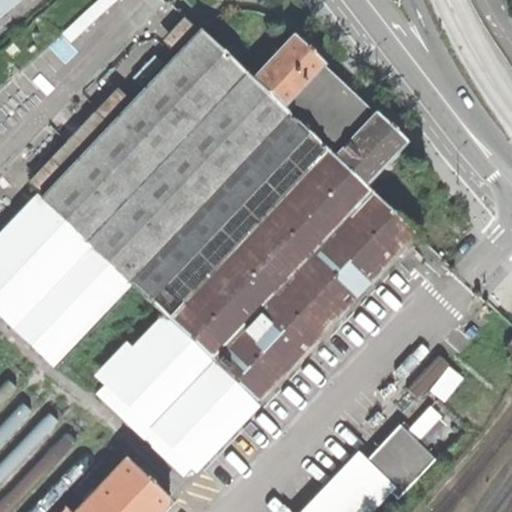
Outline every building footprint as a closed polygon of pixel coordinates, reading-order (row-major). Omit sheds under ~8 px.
[(0,0),(0,15),(18,0),(0,0)] [(327,64),(296,35),(254,78),(204,31),(43,200),(39,195),(0,235),(0,314),(51,363),(129,281),(170,319),(107,385),(195,468),(418,233),(367,185),(410,141),(379,112),(377,114),(325,66),(327,64)] [(415,383),(441,405),(464,377),(438,356),(415,383)] [(322,511),(369,511),(389,492),(400,502),(437,463),(419,446),(443,421),(434,412),(410,437),(402,429),(322,511)] [(164,511),(174,501),(129,459),(78,511),(72,511),(68,508),(63,511),(164,511)]
